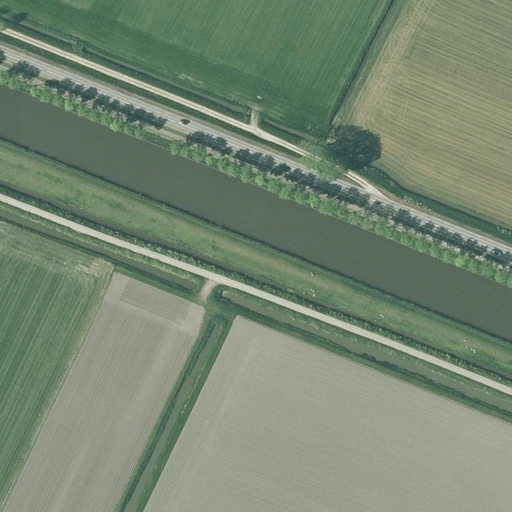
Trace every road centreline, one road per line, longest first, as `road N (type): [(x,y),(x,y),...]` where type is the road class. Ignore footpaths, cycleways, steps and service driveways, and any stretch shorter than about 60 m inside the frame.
road 1 (primary): [(511,256),(0,52)]
road 2 (unclassified): [(511,392),(0,197)]
road 3 (track): [(389,208),(354,178),(0,29)]
